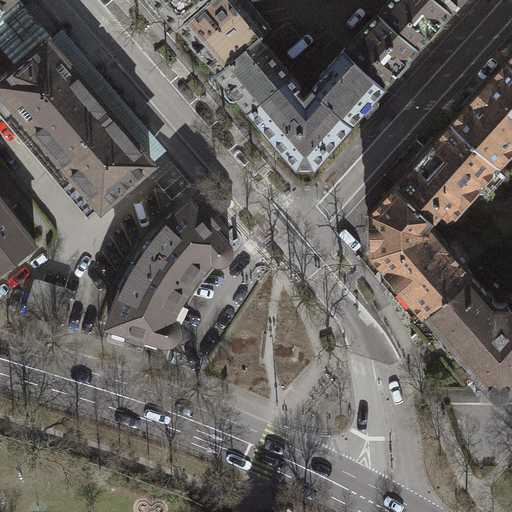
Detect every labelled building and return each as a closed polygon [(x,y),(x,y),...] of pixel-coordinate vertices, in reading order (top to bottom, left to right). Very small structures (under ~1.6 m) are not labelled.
[(0,0),(0,9),(10,0),(0,0)] [(204,0),(150,0),(160,11),(164,7),(178,23),(204,0)] [(270,24),(248,0),(204,0),(178,23),(218,69),(258,34),(270,24)] [(387,0),(379,10),(418,45),(451,9),(440,0),(387,0)] [(440,0),(451,9),(458,0),(440,0)] [(351,40),(343,49),(383,84),(389,78),(418,45),(379,10),(351,40)] [(290,70),(258,34),(218,69),(229,81),(223,86),(232,97),(238,93),(249,106),(290,70)] [(0,84),(20,67),(0,43),(0,84)] [(0,84),(0,113),(88,216),(151,163),(49,43),(20,67),(0,84)] [(319,76),(321,78),(313,87),(351,120),(362,108),(368,113),(379,101),(373,95),(383,84),(343,49),(319,76)] [(498,163),(511,147),(511,64),(506,60),(451,121),(498,163)] [(301,82),(290,70),(249,106),(297,161),(314,161),(351,120),(313,87),(304,96),(296,88),(301,82)] [(498,163),(451,121),(396,183),(434,217),(440,211),(444,215),(452,215),(498,163)] [(373,240),(374,251),(402,283),(399,286),(411,299),(414,297),(427,312),(472,273),(430,222),(434,217),(396,183),(372,209),(373,221),(370,221),(370,239),(373,240)] [(0,268),(35,242),(0,196),(0,268)] [(228,242),(190,198),(171,214),(151,236),(136,260),(119,290),(108,323),(165,342),(170,340),(174,337),(177,333),(178,330),(177,325),(174,320),(170,318),(178,300),(187,287),(198,271),(210,258),(215,259),(221,260),(226,257),(229,253),(229,248),(228,242)] [(495,301),(472,273),(427,312),(494,393),(504,393),(511,383),(511,294),(505,302),(495,301)] [(72,289),(34,277),(23,311),(62,322),(72,289)]
